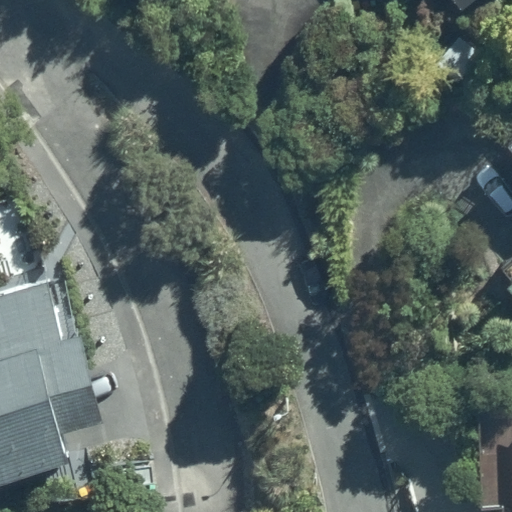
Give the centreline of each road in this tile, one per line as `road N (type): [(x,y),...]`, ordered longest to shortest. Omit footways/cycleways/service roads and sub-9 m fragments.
road 1 (residential): [(32,21),(111,52),(196,119),(229,161),(316,335),(363,511)]
road 2 (residential): [(212,511),(198,400),(176,324),(71,119)]
